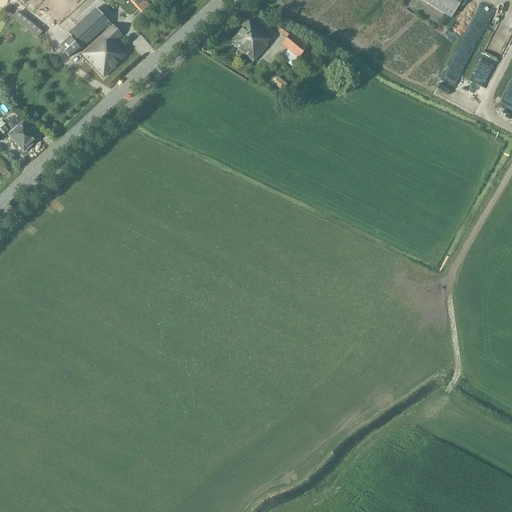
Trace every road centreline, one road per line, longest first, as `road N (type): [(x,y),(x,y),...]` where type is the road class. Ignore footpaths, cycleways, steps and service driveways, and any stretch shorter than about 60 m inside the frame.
road 1 (tertiary): [(0,203),(220,0)]
road 2 (track): [(446,394),(456,369),(447,281),(511,169)]
